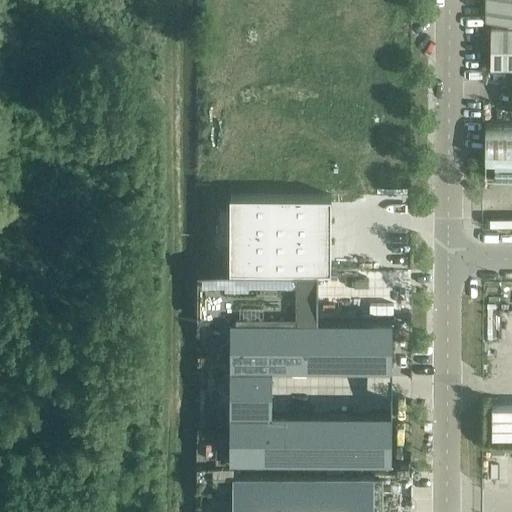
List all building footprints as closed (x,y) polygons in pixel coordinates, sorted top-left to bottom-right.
[(511,0),(486,0),(486,19),(508,20),(508,27),(511,26),(511,0)] [(511,66),(511,26),(508,27),(491,27),(491,67),(511,66)] [(511,117),(511,71),(495,72),(495,117),(511,117)] [(511,120),(485,121),(485,160),(485,175),(511,175),(511,120)] [(331,195),(230,194),(230,269),(318,269),(331,269),(331,260),(330,260),(330,246),(331,246),(331,217),(330,217),(330,203),(331,203),(331,195)] [(230,269),(198,269),(198,318),(231,318),(318,318),(318,269),(230,269)] [(392,366),(393,319),(386,319),(318,318),(231,318),(230,365),(230,411),(230,458),(386,458),(392,458),(392,412),(390,412),(272,411),(272,365),(390,366),(392,366)] [(368,388),(367,407),(393,407),(393,396),(379,396),(379,388),(368,388)] [(374,511),(374,474),(233,474),(233,511),(374,511)]
